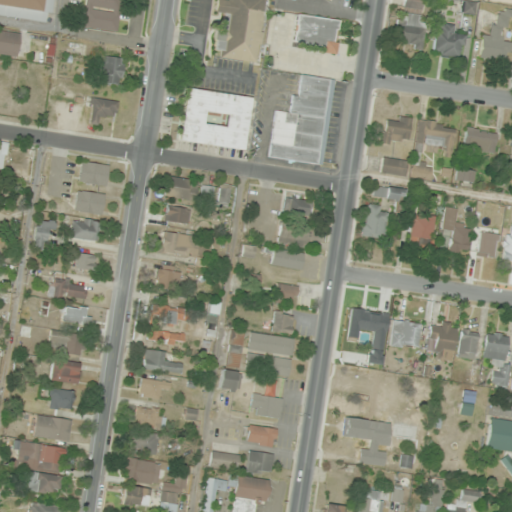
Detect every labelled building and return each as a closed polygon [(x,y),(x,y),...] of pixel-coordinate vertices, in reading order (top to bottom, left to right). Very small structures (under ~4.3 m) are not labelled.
[(0,0),(0,14),(50,22),(53,0),(0,0)] [(85,0),(81,26),(117,32),(121,0),(85,0)] [(215,57),(257,63),(265,0),(216,0),(215,12),(221,13),(215,57)] [(404,0),(403,5),(418,9),(420,0),(404,0)] [(463,14),(474,14),(474,2),(463,2),(463,14)] [(479,56),(508,61),(511,42),(501,40),(503,27),(509,28),(511,10),(496,8),(492,36),(483,34),(479,56)] [(335,51),(339,20),(296,14),(292,45),(335,51)] [(428,20),(403,14),(396,43),(421,49),(428,20)] [(454,26),(437,23),(432,53),(459,58),(463,35),(453,33),(454,26)] [(0,54),(16,57),(20,34),(0,30),(0,54)] [(121,56),(99,56),(99,85),(121,85),(121,56)] [(334,78),(301,74),(298,95),(292,95),(289,112),(274,111),(269,158),(324,164),(334,78)] [(251,97),(186,88),(179,141),(243,150),(251,97)] [(99,124),(99,117),(116,117),(116,99),(89,99),(89,124),(99,124)] [(409,117),(383,117),(383,144),(409,144),(409,117)] [(415,151),(452,155),(455,124),(418,120),(415,151)] [(463,149),(494,152),(496,132),(465,130),(463,149)] [(407,160),(382,158),(380,173),(405,175),(407,160)] [(108,166),(81,161),(78,181),(105,186),(108,166)] [(431,180),(432,164),(412,162),(411,178),(431,180)] [(471,182),(474,172),(465,170),(462,180),(471,182)] [(197,181),(168,176),(164,194),(194,200),(197,181)] [(217,205),(229,206),(231,185),(219,183),(217,205)] [(212,195),(213,187),(202,186),(202,195),(212,195)] [(404,186),(374,186),(374,199),(404,199),(404,186)] [(74,211),(101,214),(103,194),(76,191),(74,211)] [(281,211),(308,217),(312,201),(285,194),(281,211)] [(188,224),(190,208),(166,205),(164,221),(188,224)] [(385,206),(364,206),(364,236),(385,236),(385,206)] [(466,254),(470,225),(455,222),(457,209),(446,207),(439,250),(466,254)] [(410,245),(432,245),(432,216),(410,216),(410,245)] [(97,240),(99,221),(72,218),(70,238),(97,240)] [(53,229),(53,220),(34,220),(34,243),(45,243),(45,229),(53,229)] [(511,260),(511,225),(507,225),(502,259),(511,260)] [(305,247),(309,232),(280,226),(277,241),(305,247)] [(159,252),(195,258),(199,238),(163,231),(159,252)] [(494,258),(498,235),(480,232),(476,254),(494,258)] [(15,262),(15,249),(1,249),(1,262),(15,262)] [(302,252),(271,250),(270,265),(301,268),(302,252)] [(70,267),(93,270),(95,253),(72,251),(70,267)] [(178,290),(181,269),(158,266),(155,287),(178,290)] [(50,295),(84,298),(85,286),(66,284),(67,274),(52,272),(50,295)] [(274,303),(297,305),(299,285),(276,283),(274,303)] [(185,320),(181,303),(155,310),(159,326),(185,320)] [(88,327),(92,311),(64,304),(60,320),(88,327)] [(293,314),(274,311),(272,331),(290,334),(293,314)] [(389,345),(416,349),(420,324),(393,320),(389,345)] [(456,324),(431,321),(427,356),(451,359),(456,324)] [(477,331),(460,330),(459,358),(476,358),(477,331)] [(182,332),(149,332),(149,343),(182,343),(182,332)] [(247,349),(292,356),(294,339),(250,332),(247,349)] [(508,335),(486,332),(482,363),(503,366),(508,335)] [(84,352),(84,334),(50,334),(50,352),(84,352)] [(238,367),(242,335),(230,334),(226,366),(238,367)] [(163,361),(165,352),(145,350),(142,369),(180,374),(182,364),(163,361)] [(290,359),(247,353),(244,369),(287,376),(290,359)] [(76,383),(78,363),(52,360),(50,380),(76,383)] [(237,391),(240,372),(222,369),(218,388),(237,391)] [(509,383),(506,369),(491,373),(494,386),(509,383)] [(169,382),(141,377),(138,396),(158,399),(159,389),(168,390),(169,382)] [(48,407),(73,410),(75,391),(51,389),(48,407)] [(278,419),(282,399),(253,393),(248,412),(278,419)] [(165,411),(137,405),(133,423),(160,429),(165,411)] [(68,440),(70,419),(36,416),(34,437),(68,440)] [(371,420),(344,417),(342,437),(369,439),(371,420)] [(511,451),(511,420),(489,418),(486,449),(511,451)] [(245,441),(273,447),(277,430),(249,424),(245,441)] [(130,453),(157,453),(157,433),(130,433),(130,453)] [(63,448),(20,441),(17,458),(29,460),(28,465),(59,471),(63,448)] [(239,454),(210,451),(209,467),(237,470),(239,454)] [(272,453),(247,451),(245,472),(270,475),(272,453)] [(155,484),(158,463),(125,458),(122,479),(155,484)] [(29,489),(57,496),(61,478),(33,471),(29,489)] [(269,480),(234,475),(229,511),(256,511),(258,501),(266,502),(269,480)] [(174,511),(174,492),(184,492),(184,477),(177,477),(177,485),(161,485),(161,511),(174,511)] [(122,503),(148,506),(150,488),(124,486),(122,503)] [(400,502),(402,490),(393,489),(391,500),(400,502)] [(362,511),(379,511),(379,490),(362,491),(362,511)] [(464,502),(479,502),(479,490),(458,490),(458,511),(464,511),(464,502)] [(443,496),(431,494),(430,505),(415,503),(414,511),(433,511),(434,511),(440,511),(443,496)] [(29,511),(59,511),(60,505),(30,503),(29,511)]
